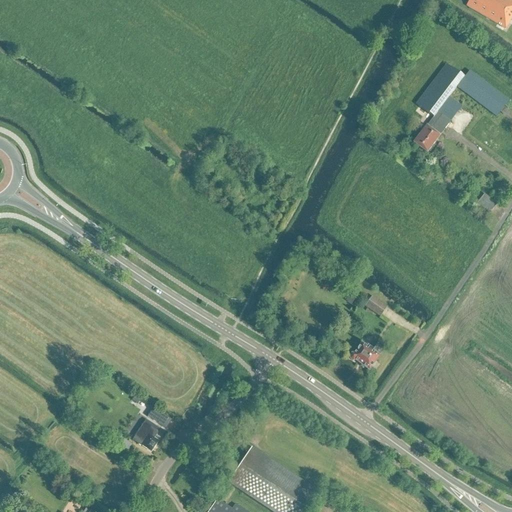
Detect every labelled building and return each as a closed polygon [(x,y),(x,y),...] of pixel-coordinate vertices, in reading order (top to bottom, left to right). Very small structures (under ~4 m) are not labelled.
[(469,0),(466,7),(505,30),(511,17),(511,2),(508,0),(469,0)] [(425,127),(412,144),(426,154),(439,137),(449,124),(449,123),(437,114),(449,98),(456,88),(463,78),(446,65),(415,105),(424,112),(432,118),(426,127),(425,127)] [(468,72),(456,88),(496,117),(505,106),(509,101),(469,71),(468,72)] [(489,214),(496,205),(484,195),(476,204),(489,214)] [(380,318),(387,308),(372,297),(365,308),(380,318)] [(368,371),(385,348),(378,343),(372,351),(369,348),(368,350),(361,345),(354,355),(351,355),(349,357),(350,360),(352,362),(355,361),(368,371)] [(152,410),(147,418),(165,430),(171,422),(152,410)] [(144,423),(132,441),(142,448),(142,447),(151,453),(158,442),(153,439),(158,432),(144,423)] [(269,511),(307,511),(319,493),(251,448),(227,484),(269,511)] [(232,510),(217,499),(208,511),(246,511),(235,505),(232,510)]
